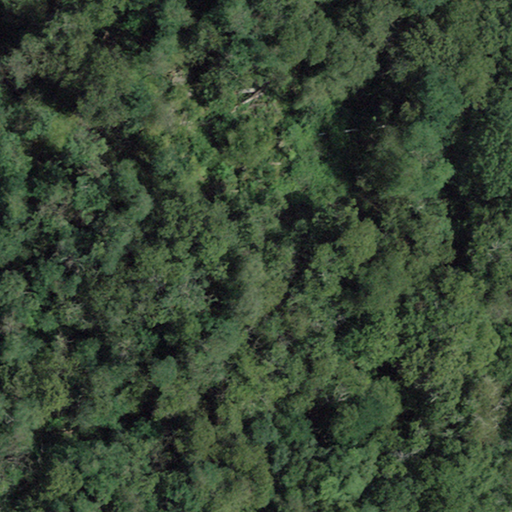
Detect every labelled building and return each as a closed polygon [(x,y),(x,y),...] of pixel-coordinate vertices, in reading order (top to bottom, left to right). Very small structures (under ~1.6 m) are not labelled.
[(511,193),(490,193),(488,221),(511,221),(511,193)] [(385,309),(359,307),(357,330),(383,332),(385,309)] [(331,385),(300,386),(301,417),(332,416),(331,385)] [(53,417),(19,418),(19,441),(54,440),(53,417)] [(378,423),(355,422),(353,442),(377,444),(378,423)]
